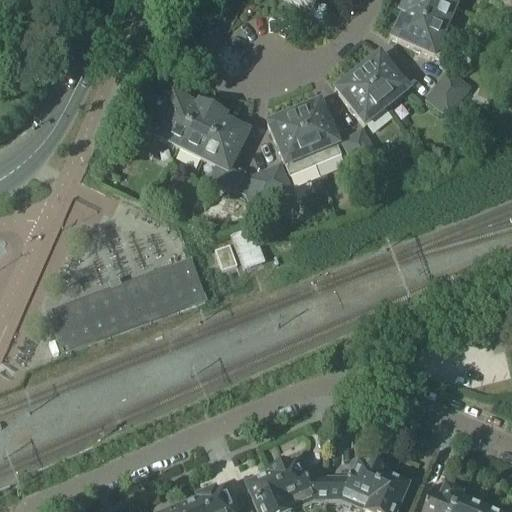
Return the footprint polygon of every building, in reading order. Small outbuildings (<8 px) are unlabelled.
[(279,0),(311,15),(318,0),(279,0)] [(455,11),(428,0),(408,0),(401,18),(444,37),(455,11)] [(428,0),(455,11),(460,0),(428,0)] [(396,30),(390,43),(443,67),(454,41),(444,37),(401,18),(403,19),(398,31),(396,30)] [(367,68),(368,70),(358,79),(386,114),(408,96),(378,59),(367,68)] [(470,94),(447,77),(440,87),(462,103),(470,94)] [(347,87),(345,85),(334,94),(364,131),(386,114),(358,79),(347,87)] [(462,103),(440,87),(433,96),(455,113),(462,103)] [(425,106),(448,123),(455,113),(433,96),(425,106)] [(136,147),(147,153),(153,141),(178,154),(199,112),(198,111),(197,113),(185,108),(186,105),(174,99),(159,128),(149,123),(136,147)] [(305,112),(306,114),(293,120),(311,161),(337,150),(318,107),(305,112)] [(199,112),(178,154),(202,166),(223,124),(199,112)] [(280,123),(267,128),(285,172),(289,182),(315,171),(311,161),(293,120),(281,125),(280,123)] [(234,201),(236,197),(245,201),(249,213),(257,210),(269,205),(258,179),(246,184),(243,184),(245,179),(231,171),(248,136),(235,130),(234,132),(223,126),(224,124),(223,124),(202,166),(214,172),(207,187),(234,201)] [(376,159),(361,135),(351,142),(365,166),(376,159)] [(340,148),(355,172),(365,166),(351,142),(340,148)] [(291,195),(280,170),(269,174),(280,200),(291,195)] [(258,179),(269,205),(280,200),(269,174),(258,179)] [(242,277),(263,268),(250,234),(228,243),(242,277)] [(214,256),(221,276),(236,270),(229,250),(214,256)] [(289,467),(283,470),(268,477),(283,511),(300,511),(302,511),(306,511),(313,509),(326,509),(326,484),(305,484),(303,484),(302,483),(301,483),(299,478),(300,478),(301,476),(302,474),(302,472),(302,469),(300,467),(298,466),(296,466),(293,466),(289,467)] [(351,511),(352,511),(353,511),(368,511),(383,478),(363,469),(358,467),(354,467),(353,467),(352,469),(351,470),(350,473),(351,475),(354,477),(352,483),(349,482),(348,484),(347,483),(326,484),(326,509),(340,509),(346,511),(351,511)] [(266,478),(268,482),(245,492),(254,511),(283,511),(268,477),(266,478)] [(386,480),(383,478),(368,511),(398,511),(407,492),(385,482),(386,480)] [(454,511),(459,501),(445,494),(443,499),(432,494),(424,511),(454,511)] [(199,503),(201,507),(199,507),(201,511),(229,511),(223,497),(215,500),(213,497),(199,503)] [(474,511),(458,505),(460,501),(459,501),(454,511),(474,511)] [(197,504),(199,507),(187,511),(201,511),(199,507),(201,507),(199,503),(197,504)]
